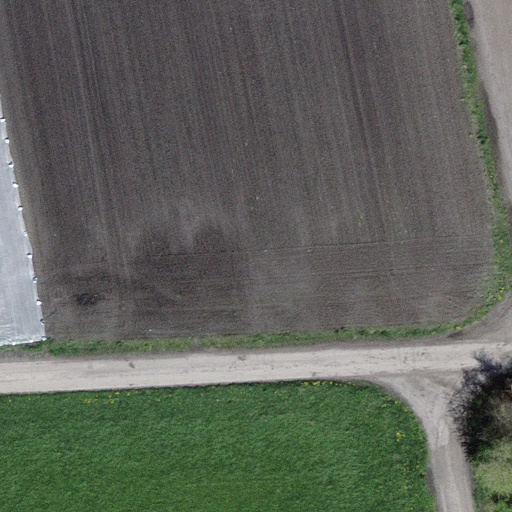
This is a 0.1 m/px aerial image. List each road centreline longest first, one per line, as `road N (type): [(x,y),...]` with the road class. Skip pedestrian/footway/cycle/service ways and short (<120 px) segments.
road 1 (track): [(0,380),(426,358)]
road 2 (track): [(426,358),(456,511)]
